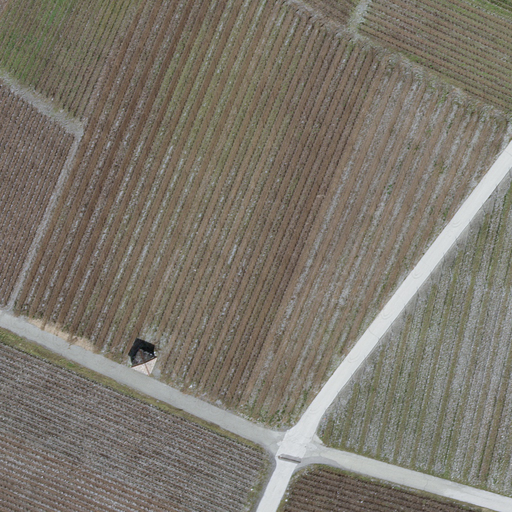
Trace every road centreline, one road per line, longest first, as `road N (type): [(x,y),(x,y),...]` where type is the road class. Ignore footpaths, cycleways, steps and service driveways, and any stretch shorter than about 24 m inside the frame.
road 1 (track): [(0,325),(291,451),(508,511)]
road 2 (track): [(264,511),(291,451),(511,160)]
